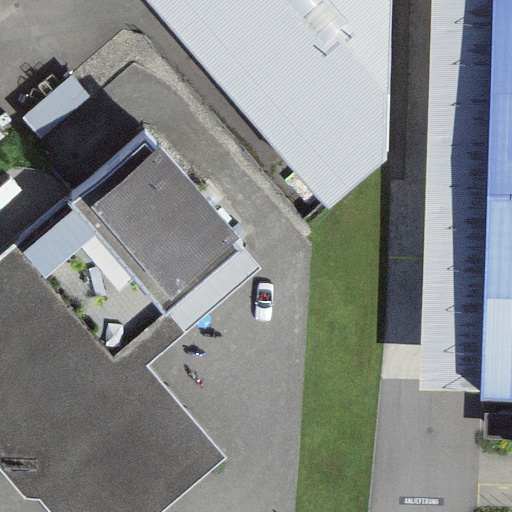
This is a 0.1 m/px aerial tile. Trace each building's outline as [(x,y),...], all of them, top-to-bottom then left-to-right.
[(0,0),(0,130),(11,121),(0,108),(0,0)] [(397,0),(169,0),(328,184),(393,129),(397,0)] [(511,0),(434,0),(421,368),(484,371),(495,0),(511,0)] [(511,0),(495,0),(484,371),(511,372),(511,0)] [(48,137),(96,96),(75,71),(27,112),(48,137)] [(57,511),(156,511),(234,448),(158,357),(277,257),(242,216),(247,213),(163,113),(154,120),(147,111),(73,173),(81,183),(0,250),(0,458),(27,491),(40,491),(57,511)]
